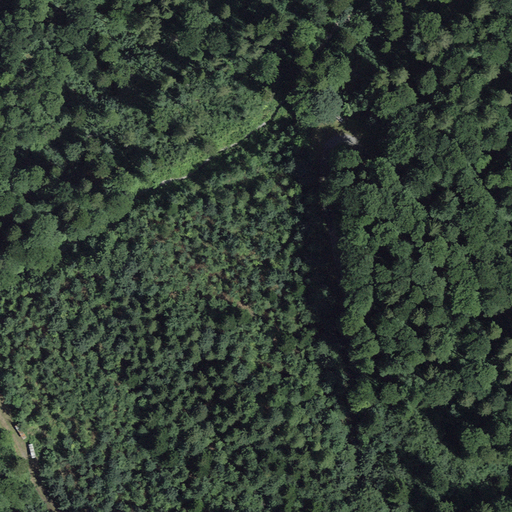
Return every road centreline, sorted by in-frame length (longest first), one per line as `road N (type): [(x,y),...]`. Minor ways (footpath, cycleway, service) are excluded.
road 1 (track): [(511,304),(363,147),(339,136),(326,141),(323,189),(354,459),(395,511)]
road 2 (track): [(59,511),(43,496),(0,407)]
